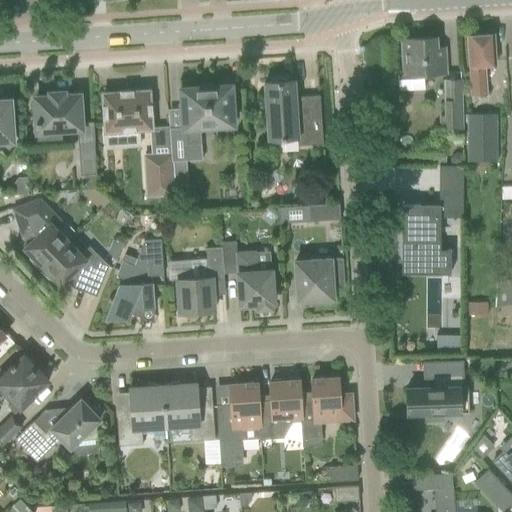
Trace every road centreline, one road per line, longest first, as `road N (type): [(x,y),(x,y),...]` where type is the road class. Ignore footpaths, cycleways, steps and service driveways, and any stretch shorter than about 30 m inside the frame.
road 1 (residential): [(0,280),(88,358),(365,341)]
road 2 (tertiary): [(0,44),(341,16)]
road 3 (residential): [(357,247),(341,16)]
road 4 (residential): [(373,511),(365,341)]
road 5 (tertiary): [(341,16),(487,0)]
